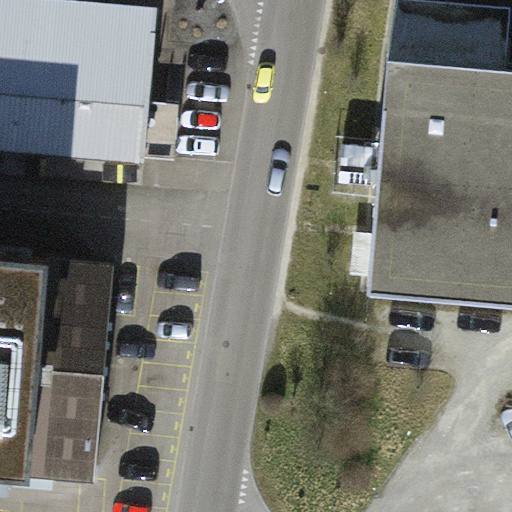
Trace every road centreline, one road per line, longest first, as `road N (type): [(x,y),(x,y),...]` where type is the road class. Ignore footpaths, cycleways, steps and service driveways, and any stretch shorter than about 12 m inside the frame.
road 1 (tertiary): [(299,0),(213,511)]
road 2 (unknown): [(262,220),(0,183)]
